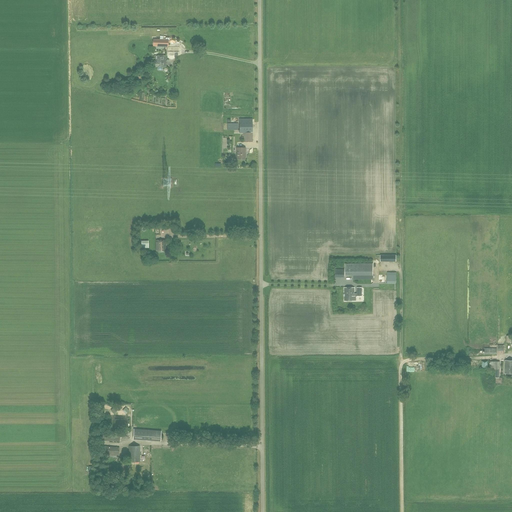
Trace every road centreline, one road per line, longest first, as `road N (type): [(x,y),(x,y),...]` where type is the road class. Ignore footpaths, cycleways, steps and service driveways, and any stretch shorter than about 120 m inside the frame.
road 1 (unclassified): [(263,511),(260,0)]
road 2 (track): [(399,0),(401,266)]
road 3 (track): [(401,511),(401,266)]
